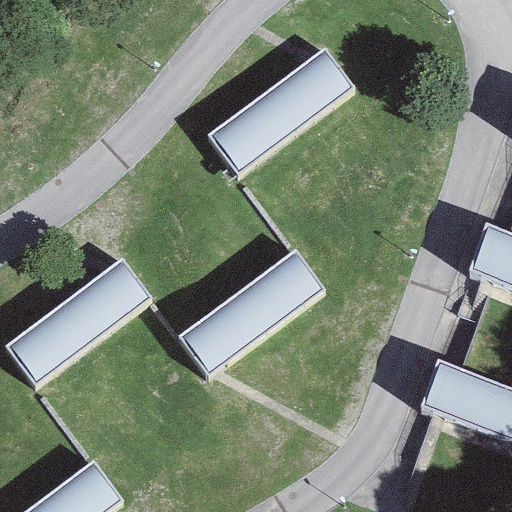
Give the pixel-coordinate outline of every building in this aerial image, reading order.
[(343,3),(228,92),(256,128),(371,39),(343,3)] [(511,148),(499,186),(511,190),(511,148)] [(316,191),(201,280),(230,317),(345,228),(316,191)] [(139,215),(23,304),(52,341),(167,252),(139,215)] [(511,271),(475,260),(456,315),(511,333),(511,271)] [(431,430),(511,450),(511,387),(447,370),(431,430)] [(114,400),(0,488),(0,489),(17,511),(45,511),(143,436),(114,400)]
